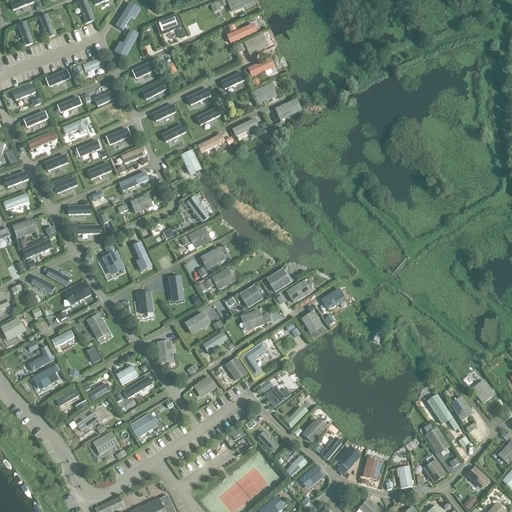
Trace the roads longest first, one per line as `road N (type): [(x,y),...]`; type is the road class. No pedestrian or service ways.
road 1 (unclassified): [(0,377),(50,434),(83,501),(107,493),(248,396)]
road 2 (unclassified): [(175,395),(320,296)]
road 3 (unclassified): [(140,348),(279,266)]
road 4 (unknown): [(0,178),(137,119)]
